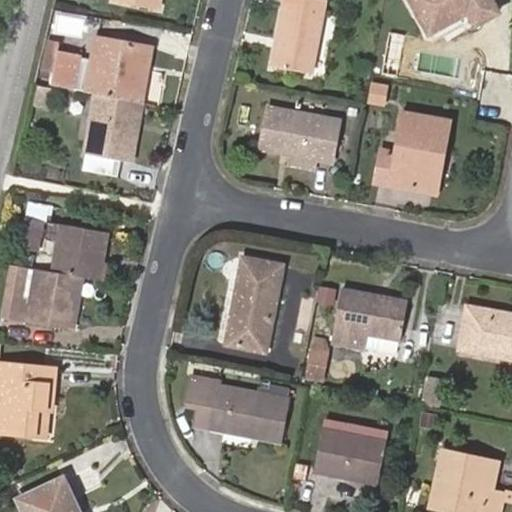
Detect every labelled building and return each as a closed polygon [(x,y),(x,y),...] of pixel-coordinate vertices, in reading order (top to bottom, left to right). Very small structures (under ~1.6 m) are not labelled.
[(115,0),(159,9),(160,0),(115,0)] [(325,2),(313,0),(284,0),(272,66),(311,73),(325,2)] [(489,0),(409,0),(429,34),(468,15),(475,28),(499,15),(489,0)] [(95,94),(141,102),(151,48),(95,39),(85,92),(95,94)] [(78,55),(59,52),(52,82),(73,86),(78,55)] [(386,87),(371,85),(368,102),(382,105),(386,87)] [(131,159),(141,102),(95,94),(86,152),(131,159)] [(290,156),(317,161),(331,164),(339,122),(267,108),(259,150),(290,156)] [(431,161),(442,163),(449,123),(405,114),(397,155),(382,152),(377,182),(426,191),(431,161)] [(315,172),(317,161),(290,156),(287,167),(315,172)] [(436,193),(442,163),(431,161),(426,191),(436,193)] [(43,222),(26,219),(21,246),(38,249),(43,222)] [(81,278),(98,281),(106,233),(61,225),(52,273),(81,278)] [(281,267),(242,259),(224,346),(264,354),(281,267)] [(52,273),(12,266),(3,317),(72,329),(81,278),(52,273)] [(407,304),(341,291),(331,342),(365,348),(367,335),(399,340),(407,304)] [(511,354),(511,315),(466,307),(458,349),(511,359),(511,354)] [(302,379),(321,382),(329,339),(310,336),(302,379)] [(40,381),(41,368),(0,364),(0,430),(35,434),(38,408),(51,409),(54,383),(40,381)] [(55,369),(41,368),(40,381),(54,383),(55,369)] [(212,411),(208,430),(278,442),(286,399),(217,386),(218,382),(192,376),(185,405),(199,408),(212,411)] [(436,404),(440,383),(426,380),(422,401),(436,404)] [(194,428),(208,430),(212,411),(199,408),(194,428)] [(433,428),(436,413),(421,410),(418,425),(433,428)] [(384,442),(322,430),(314,472),(377,484),(384,442)] [(496,463),(440,452),(429,508),(447,511),(500,511),(504,494),(490,492),(496,463)] [(307,479),(310,465),(299,462),(296,477),(307,479)] [(76,511),(62,482),(55,486),(67,511),(76,511)] [(67,511),(55,486),(20,502),(24,511),(67,511)]
